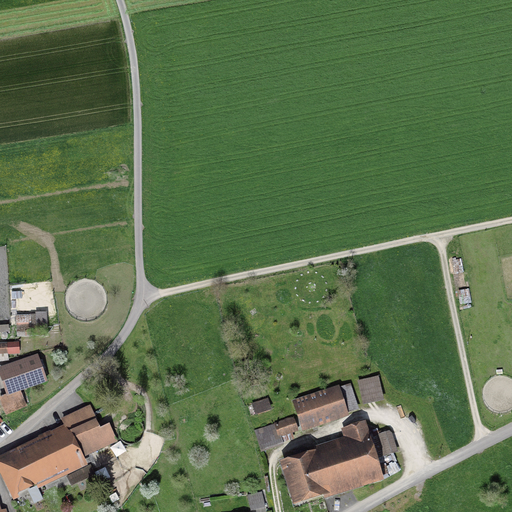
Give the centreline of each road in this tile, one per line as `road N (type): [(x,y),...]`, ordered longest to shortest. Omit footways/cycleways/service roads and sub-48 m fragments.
road 1 (track): [(140,296),(434,236)]
road 2 (residential): [(0,449),(125,332),(141,289),(138,214)]
road 3 (unclassified): [(138,214),(135,78),(119,0)]
road 4 (track): [(434,236),(482,444)]
road 5 (residential): [(356,511),(511,429)]
